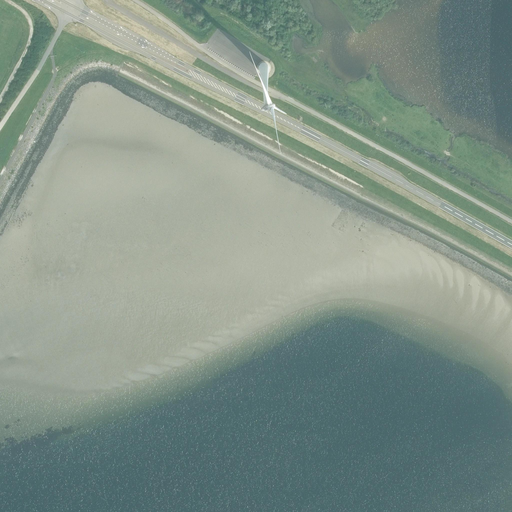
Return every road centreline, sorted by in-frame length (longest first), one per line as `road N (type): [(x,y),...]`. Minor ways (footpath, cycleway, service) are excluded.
road 1 (unclassified): [(511,222),(249,79),(134,0)]
road 2 (primary): [(511,245),(270,113)]
road 3 (primary): [(80,20),(270,113)]
road 4 (primary): [(270,113),(85,13)]
